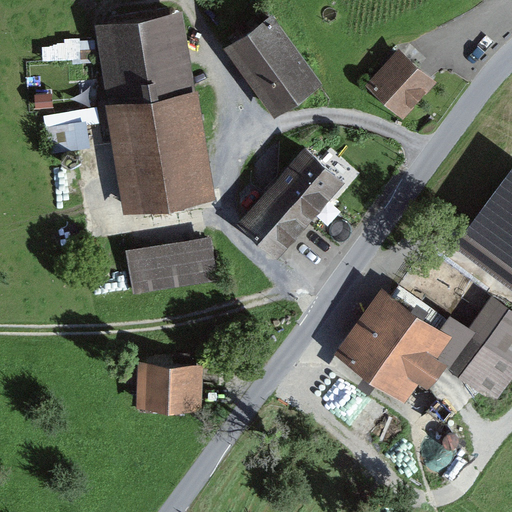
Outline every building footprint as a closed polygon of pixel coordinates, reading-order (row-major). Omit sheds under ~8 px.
[(215,196),(183,5),(94,19),(127,211),(215,196)] [(269,10),(224,44),(277,113),(322,79),(269,10)] [(82,40),(47,42),(48,56),(82,54),(82,40)] [(438,78),(398,43),(367,79),(406,114),(438,78)] [(53,148),(91,145),(89,107),(50,110),(53,148)] [(280,252),(344,179),(306,146),(242,218),(280,252)] [(511,169),(458,244),(511,282),(511,169)] [(216,277),(210,235),(126,247),(132,289),(216,277)] [(451,336),(381,289),(337,353),(407,401),(451,336)] [(511,371),(511,314),(481,292),(454,328),(511,371)] [(203,360),(138,360),(138,407),(203,408),(203,360)]
